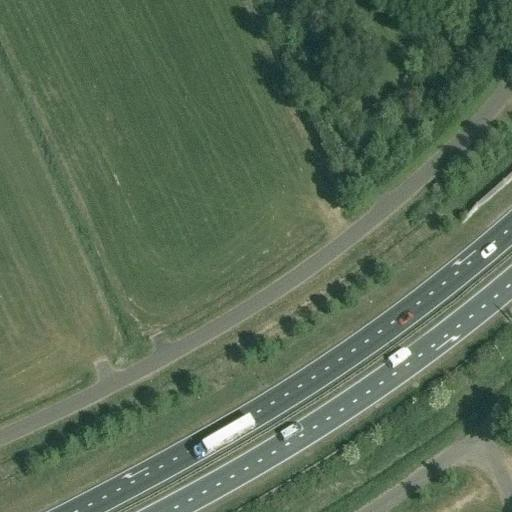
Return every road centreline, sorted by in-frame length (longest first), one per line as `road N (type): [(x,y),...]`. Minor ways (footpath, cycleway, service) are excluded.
road 1 (unclassified): [(0,444),(254,311),(388,210),(511,89)]
road 2 (trunk): [(511,236),(309,389),(91,511)]
road 3 (trunk): [(151,511),(322,414),(511,273)]
road 4 (unclassified): [(479,438),(375,511)]
